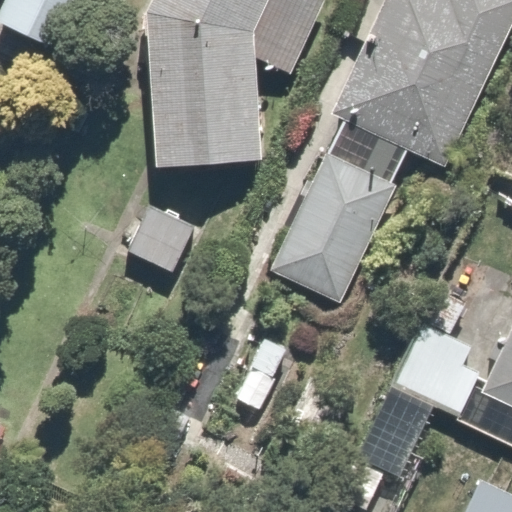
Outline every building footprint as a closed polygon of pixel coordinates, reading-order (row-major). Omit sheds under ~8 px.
[(6,0),(0,13),(0,20),(54,47),(68,18),(88,27),(101,0),(6,0)] [(276,0),(164,0),(168,160),(272,158),(269,22),(276,0)] [(454,160),(511,37),(511,0),(390,0),(340,106),(348,110),(421,144),(454,160)] [(421,144),(348,110),(274,265),(347,299),(421,144)] [(219,230),(158,196),(129,250),(189,284),(219,230)] [(511,277),(481,344),(427,319),(397,383),(511,436),(511,277)] [(511,511),(511,493),(491,483),(477,511),(511,511)]
